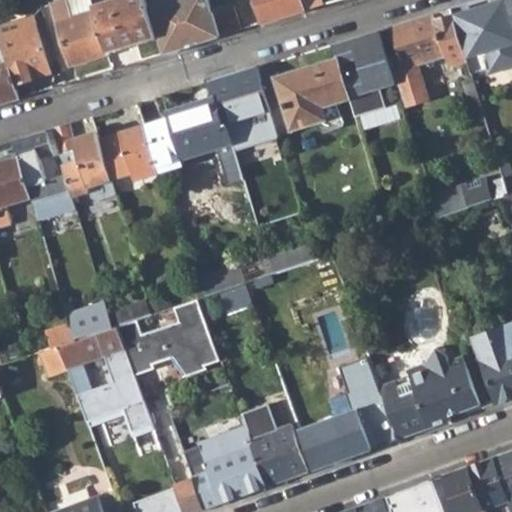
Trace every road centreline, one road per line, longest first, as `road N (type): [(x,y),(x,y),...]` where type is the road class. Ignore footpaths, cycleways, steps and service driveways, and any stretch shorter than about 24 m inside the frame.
road 1 (residential): [(406,0),(0,124)]
road 2 (residential): [(511,424),(270,511)]
